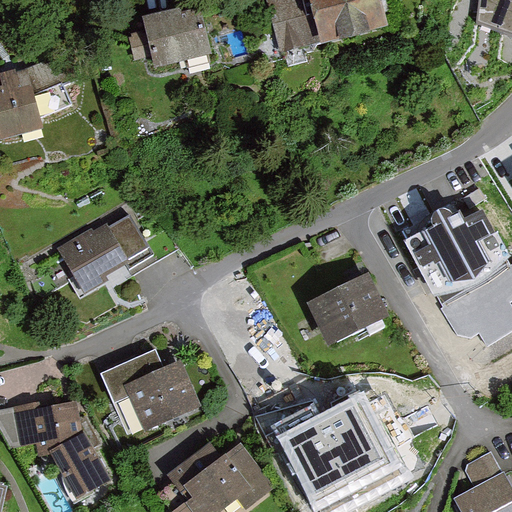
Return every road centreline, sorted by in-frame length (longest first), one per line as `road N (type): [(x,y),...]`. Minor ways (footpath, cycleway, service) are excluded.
road 1 (residential): [(347,210),(449,377),(461,433),(438,496)]
road 2 (residential): [(511,113),(347,210)]
road 3 (residential): [(347,210),(212,273),(187,302)]
road 4 (residential): [(187,302),(227,381),(263,416)]
road 5 (residential): [(187,302),(65,354)]
